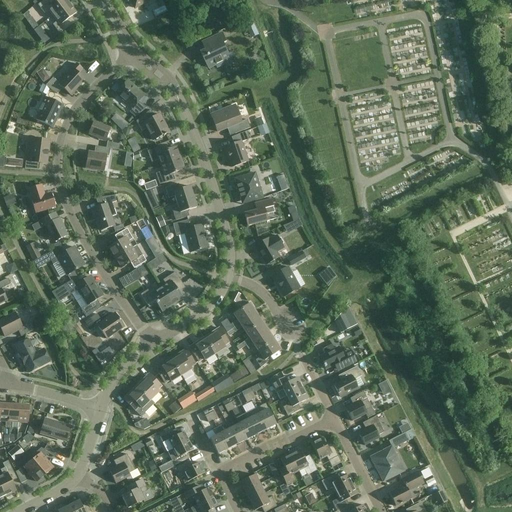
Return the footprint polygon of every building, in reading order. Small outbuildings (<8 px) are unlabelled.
[(49,10),(53,16),(69,4),(66,0),(53,0),(44,0),(38,5),(44,14),(49,10)] [(129,0),(135,8),(148,0),(127,0),(128,1),(129,0)] [(221,21),(236,15),(231,2),(217,8),(221,21)] [(76,13),(69,4),(53,16),(57,22),(53,25),(59,34),(72,24),(68,20),(76,13)] [(28,12),(23,16),(27,21),(32,17),(28,12)] [(42,36),(52,31),(45,19),(35,25),(42,36)] [(211,49),(202,53),(209,69),(216,65),(218,68),(225,64),(226,67),(238,61),(233,51),(228,53),(224,44),(227,42),(223,34),(207,41),(211,49)] [(45,86),(50,89),(57,94),(63,88),(71,96),(76,90),(75,89),(84,79),(78,74),(82,70),(76,64),(58,83),(53,78),(45,86)] [(50,79),(43,69),(36,73),(43,83),(50,79)] [(129,112),(135,117),(146,108),(139,102),(144,96),(127,81),(116,94),(132,109),(129,112)] [(39,92),(47,96),(50,89),(45,86),(43,84),(39,92)] [(63,106),(64,106),(45,97),(42,103),(42,104),(39,110),(42,111),(38,120),(36,120),(53,128),(52,127),(62,106),(63,106)] [(235,106),(211,116),(217,132),(232,127),(235,134),(250,128),(247,120),(241,122),(235,106)] [(147,129),(153,141),(169,132),(160,115),(154,118),(150,110),(136,122),(141,132),(147,129)] [(264,120),(263,117),(255,120),(257,127),(265,124),(264,120)] [(8,120),(4,130),(10,132),(14,122),(8,120)] [(89,135),(105,141),(110,128),(94,122),(89,135)] [(261,137),(269,133),(267,129),(265,124),(257,127),(261,137)] [(247,131),(231,138),(234,145),(223,148),(226,156),(227,155),(232,168),(248,162),(241,142),(250,139),(247,131)] [(33,139),(30,162),(26,162),(26,169),(39,170),(40,164),(46,164),(49,141),(42,140),(41,139),(40,138),(38,138),(36,138),(35,139),(33,139)] [(106,148),(119,151),(120,145),(107,142),(106,148)] [(88,152),(85,168),(104,172),(107,156),(109,156),(110,149),(95,146),(94,153),(88,152)] [(159,160),(161,165),(180,158),(176,148),(164,152),(162,146),(147,152),(151,163),(159,160)] [(184,170),(180,158),(161,165),(163,171),(156,174),(160,185),(175,180),(172,174),(184,170)] [(23,161),(6,159),(5,166),(22,168),(23,161)] [(257,172),(259,183),(265,183),(266,188),(272,187),(270,170),(257,172)] [(242,205),(263,199),(255,173),(234,180),(242,205)] [(281,192),(289,189),(285,180),(278,183),(281,192)] [(175,197),(176,203),(193,197),(190,187),(180,190),(178,184),(165,188),(168,199),(175,197)] [(31,200),(36,213),(55,207),(50,194),(43,196),(42,193),(43,193),(41,186),(29,190),(32,200),(31,200)] [(146,192),(148,200),(155,198),(153,190),(146,192)] [(7,207),(16,203),(12,194),(3,198),(7,207)] [(93,209),(100,231),(115,226),(112,217),(116,216),(112,203),(117,202),(115,196),(95,199),(98,207),(93,209)] [(197,208),(193,197),(176,203),(178,209),(172,211),(175,221),(189,217),(187,211),(197,208)] [(257,211),(244,214),(247,227),(267,222),(265,215),(274,213),(273,207),(271,200),(255,204),(257,211)] [(296,213),(291,215),(293,222),(297,221),(299,220),(296,213)] [(46,226),(54,242),(67,236),(61,225),(62,225),(59,219),(53,222),(50,216),(38,221),(42,228),(46,226)] [(137,216),(129,218),(131,225),(139,221),(137,216)] [(156,221),(160,228),(165,225),(162,219),(156,221)] [(190,229),(188,220),(173,224),(176,237),(185,235),(190,253),(206,249),(202,234),(204,234),(202,226),(190,229)] [(296,229),(302,225),(299,220),(297,221),(293,222),(292,223),(296,229)] [(109,248),(115,258),(132,248),(129,244),(134,241),(127,229),(115,236),(118,242),(109,248)] [(142,233),(146,240),(152,236),(148,229),(142,233)] [(152,236),(146,240),(150,246),(155,243),(152,236)] [(259,253),(265,265),(279,258),(276,253),(283,249),(276,236),(269,240),(268,239),(254,247),(258,254),(259,253)] [(58,242),(52,246),(54,251),(61,247),(58,242)] [(33,243),(26,247),(27,248),(33,261),(41,257),(36,248),(33,243)] [(61,247),(47,255),(53,265),(59,262),(67,276),(83,267),(76,255),(78,254),(74,247),(64,253),(61,247)] [(134,253),(132,248),(115,258),(121,268),(130,263),(134,269),(146,262),(139,250),(134,253)] [(287,260),(291,266),(309,256),(306,250),(287,260)] [(164,272),(168,266),(163,262),(159,267),(164,272)] [(14,263),(7,267),(11,274),(17,270),(17,269),(14,263)] [(145,265),(136,270),(141,278),(150,273),(145,265)] [(283,297),(299,288),(288,267),(272,276),(283,297)] [(324,267),(317,275),(322,281),(330,273),(324,267)] [(166,285),(161,288),(172,306),(182,299),(176,290),(183,285),(175,273),(163,280),(166,285)] [(77,278),(52,293),(58,303),(78,290),(87,305),(81,309),(86,317),(101,307),(96,300),(103,296),(98,288),(96,289),(89,277),(80,283),(77,278)] [(0,304),(7,301),(1,289),(11,284),(8,279),(0,282),(0,304)] [(162,312),(172,306),(161,288),(156,292),(153,287),(141,295),(149,308),(156,303),(162,312)] [(231,324),(234,328),(256,313),(250,304),(233,315),(237,320),(231,324)] [(357,326),(347,307),(335,321),(342,334),(357,326)] [(22,328),(15,313),(0,320),(0,328),(5,337),(18,331),(21,337),(34,330),(30,324),(22,328)] [(262,322),(256,313),(234,328),(226,333),(229,337),(242,328),(246,333),(262,322)] [(75,314),(68,319),(73,326),(80,321),(75,314)] [(97,314),(84,323),(89,332),(97,326),(106,339),(124,327),(115,314),(102,322),(97,314)] [(73,327),(80,336),(84,333),(80,326),(81,326),(79,322),(73,327)] [(268,331),(262,322),(246,333),(249,338),(236,347),(239,351),(246,346),(268,331)] [(229,323),(223,327),(227,332),(233,328),(229,323)] [(219,328),(204,338),(215,355),(225,348),(224,346),(229,343),(219,328)] [(274,340),(268,331),(246,346),(248,350),(254,346),(258,351),(274,340)] [(205,361),(215,355),(204,338),(189,348),(198,362),(203,359),(205,361)] [(28,340),(15,347),(24,365),(30,363),(34,370),(50,362),(43,349),(35,353),(28,340)] [(274,340),(258,351),(261,357),(255,361),(260,368),(268,363),(266,360),(280,350),(274,340)] [(350,350),(342,355),(338,348),(334,350),(331,344),(322,348),(321,350),(324,355),(319,357),(326,370),(337,364),(340,371),(356,362),(353,356),(350,350)] [(367,346),(359,349),(362,355),(369,352),(367,346)] [(186,350),(171,359),(181,376),(184,381),(193,375),(190,370),(191,370),(190,368),(195,364),(186,350)] [(103,352),(96,357),(101,364),(108,359),(103,352)] [(243,354),(239,357),(242,362),(247,359),(243,354)] [(184,381),(181,376),(171,359),(155,369),(165,384),(170,380),(171,382),(181,376),(184,381)] [(252,365),(246,369),(249,373),(251,375),(256,371),(252,365)] [(243,377),(249,373),(246,369),(245,366),(238,370),(243,377)] [(353,381),(362,376),(357,367),(342,374),(345,380),(334,386),(340,397),(357,388),(353,381)] [(149,374),(136,387),(150,401),(159,392),(157,391),(161,387),(149,374)] [(216,392),(233,382),(230,377),(213,388),(216,392)] [(284,391),(287,397),(303,388),(298,378),(287,383),(284,378),(271,384),(276,393),(280,391),(281,393),(284,391)] [(265,381),(259,384),(261,388),(262,391),(269,388),(267,385),(265,381)] [(211,386),(208,388),(194,396),(198,402),(215,391),(211,386)] [(154,405),(150,401),(136,387),(123,399),(141,417),(154,405)] [(303,388),(287,397),(289,402),(286,404),(287,405),(283,408),(287,416),(300,410),(298,405),(308,399),(303,388)] [(368,417),(374,414),(363,392),(350,399),(354,406),(346,410),(352,421),(367,414),(368,417)] [(179,403),(182,409),(196,400),(193,394),(179,403)] [(181,407),(175,401),(168,407),(173,414),(181,407)] [(8,429),(9,405),(0,404),(0,422),(0,423),(0,422),(5,422),(5,428),(8,429)] [(255,409),(266,430),(276,425),(265,404),(255,409)] [(12,423),(18,423),(19,405),(9,405),(8,429),(12,429),(12,423)] [(19,405),(18,423),(28,424),(29,415),(31,415),(33,407),(29,407),(29,406),(19,405)] [(255,409),(246,414),(256,435),(266,430),(255,409)] [(246,414),(236,419),(247,440),(256,435),(246,414)] [(378,436),(384,433),(376,417),(362,423),(366,431),(359,435),(364,446),(379,438),(378,436)] [(146,419),(134,425),(135,427),(143,430),(150,427),(150,426),(146,419)] [(239,424),(229,429),(237,445),(247,440),(236,419),(239,424)] [(45,420),(40,434),(66,442),(70,427),(45,420)] [(221,426),(216,428),(227,450),(237,445),(229,429),(224,432),(221,426)] [(217,455),(227,450),(216,428),(212,431),(215,436),(210,439),(217,455)] [(171,445),(173,449),(188,441),(183,432),(178,435),(175,430),(159,438),(165,448),(171,445)] [(410,430),(404,433),(408,441),(414,438),(410,430)] [(404,471),(393,449),(408,441),(404,433),(388,441),(391,447),(370,457),(371,459),(371,461),(372,464),(374,465),(383,482),(404,471)] [(29,435),(23,440),(27,444),(33,439),(29,435)] [(322,439),(311,444),(319,460),(326,457),(328,461),(332,468),(341,464),(338,456),(337,455),(331,444),(326,447),(322,439)] [(169,457),(171,461),(174,467),(190,458),(187,453),(193,451),(188,441),(173,449),(175,454),(169,457)] [(45,448),(43,451),(48,454),(54,457),(57,452),(47,445),(45,448)] [(17,446),(8,454),(14,461),(23,453),(17,446)] [(40,449),(30,458),(32,460),(45,475),(53,468),(44,458),(48,454),(43,451),(40,449)] [(299,450),(290,455),(298,472),(301,477),(306,474),(307,475),(317,471),(309,456),(304,458),(299,450)] [(137,469),(135,470),(127,454),(113,461),(117,469),(110,473),(115,484),(130,476),(132,479),(140,476),(137,469)] [(298,472),(290,455),(280,460),(285,471),(280,474),(286,486),(296,481),(293,474),(298,472)] [(37,482),(45,475),(32,460),(24,467),(37,482)] [(3,475),(0,476),(0,485),(5,496),(16,491),(12,482),(17,479),(10,465),(8,461),(2,464),(5,468),(0,470),(3,475)] [(188,482),(204,474),(199,463),(191,467),(188,462),(176,468),(181,477),(185,475),(188,482)] [(15,472),(21,484),(27,481),(21,470),(15,472)] [(408,492),(424,484),(417,472),(401,480),(404,485),(388,493),(395,507),(412,499),(408,492)] [(335,493),(352,485),(347,475),(339,479),(336,474),(321,482),(326,491),(333,488),(335,493)] [(240,482),(245,492),(259,485),(255,475),(240,482)] [(309,477),(303,480),(306,487),(312,483),(309,477)] [(432,478),(425,482),(428,487),(435,484),(432,478)] [(132,492),(122,497),(127,508),(143,501),(144,503),(154,498),(150,489),(147,490),(142,480),(130,486),(132,492)] [(245,492),(250,501),(264,494),(259,485),(245,492)] [(332,502),(336,511),(349,505),(346,500),(357,494),(352,485),(335,493),(338,499),(332,502)] [(197,505),(212,497),(208,488),(202,491),(199,486),(183,494),(186,500),(188,499),(190,502),(194,500),(197,505)] [(441,490),(433,494),(438,506),(446,502),(441,490)] [(311,493),(304,497),(309,506),(316,502),(311,493)] [(267,499),(264,494),(250,501),(255,511),(261,508),(263,511),(265,511),(276,507),(271,497),(267,499)] [(197,505),(190,508),(192,511),(212,511),(211,509),(217,507),(212,497),(197,505)] [(177,498),(169,501),(173,508),(180,505),(177,498)] [(320,508),(328,504),(325,499),(318,503),(320,508)] [(79,501),(68,506),(71,511),(91,511),(89,507),(83,510),(79,501)] [(417,511),(423,509),(420,503),(406,510),(406,511),(417,511)]
